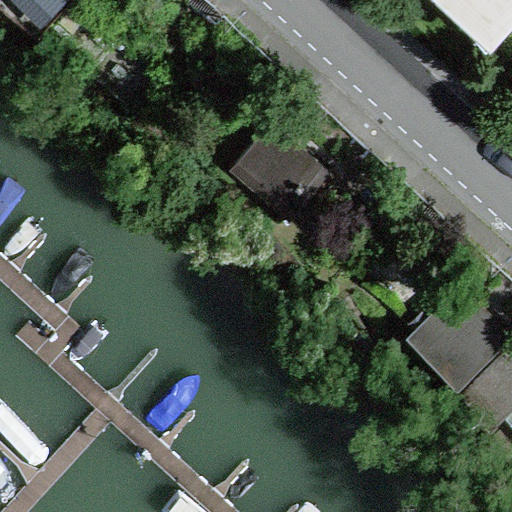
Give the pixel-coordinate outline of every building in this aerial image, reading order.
[(24,0),(43,18),(60,0),(24,0)] [(511,0),(469,0),(499,27),(511,13),(511,0)] [(96,23),(72,2),(51,26),(74,47),(96,23)] [(324,173),(268,123),(234,161),(291,211),(324,173)] [(435,259),(422,245),(416,275),(435,259)] [(511,337),(465,286),(449,301),(446,298),(439,304),(441,307),(429,318),(439,329),(434,334),(462,364),(451,375),(460,384),(511,337)] [(511,400),(511,364),(502,354),(465,389),(492,418),(511,400)]
